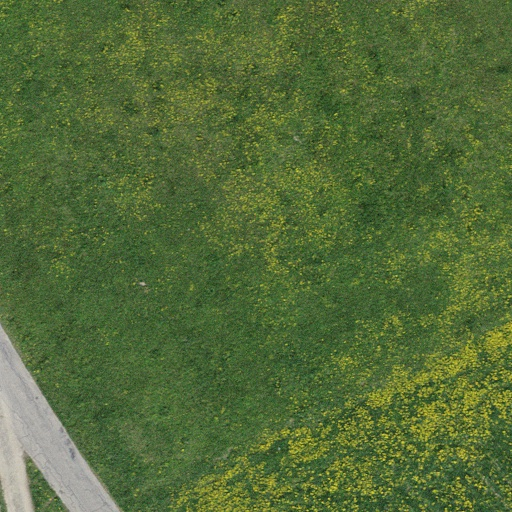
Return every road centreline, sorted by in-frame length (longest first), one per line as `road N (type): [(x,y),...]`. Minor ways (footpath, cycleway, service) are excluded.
road 1 (unclassified): [(100,511),(0,361)]
road 2 (track): [(24,511),(0,382)]
